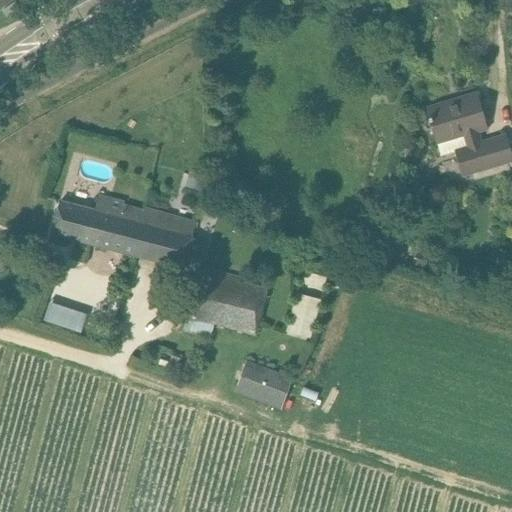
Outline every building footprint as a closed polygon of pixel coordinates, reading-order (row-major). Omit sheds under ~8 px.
[(476,94),(427,108),(441,154),(456,150),(463,175),(511,160),(511,159),(505,135),(480,143),(477,131),(486,128),(476,94)] [(59,195),(70,197),(75,176),(64,173),(59,195)] [(94,210),(60,201),(51,233),(132,255),(143,210),(124,204),(124,202),(99,195),(94,210)] [(197,272),(181,329),(210,337),(214,324),(256,335),(267,290),(240,283),(241,278),(199,267),(206,241),(192,237),(196,222),(144,207),(143,210),(132,255),(197,272)] [(399,236),(376,228),(368,253),(391,260),(399,236)] [(70,309),(64,327),(81,332),(87,315),(70,309)] [(236,391),(281,408),(292,378),(247,361),(236,391)]
